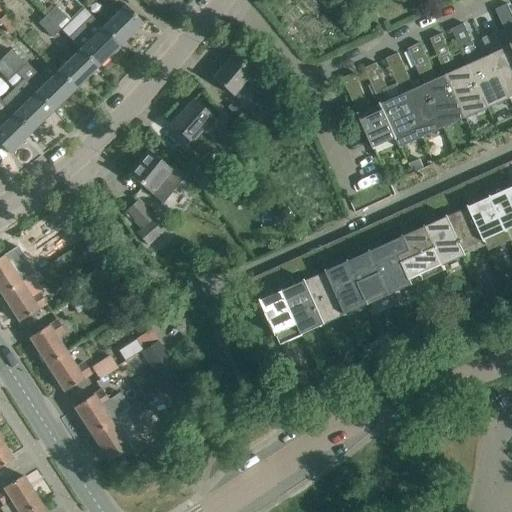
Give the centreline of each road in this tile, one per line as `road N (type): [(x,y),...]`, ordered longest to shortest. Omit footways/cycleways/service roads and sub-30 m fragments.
road 1 (residential): [(511,154),(222,286),(169,287),(146,272),(69,167)]
road 2 (unclassified): [(210,511),(373,415),(511,360)]
road 3 (unclassified): [(69,167),(228,0)]
road 4 (residential): [(306,82),(483,0)]
road 5 (secondary): [(101,511),(0,360)]
